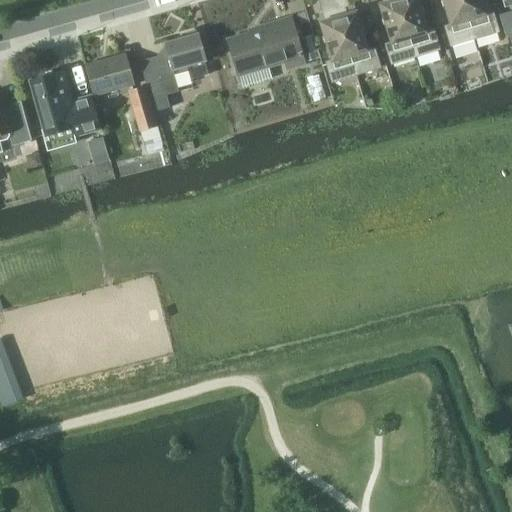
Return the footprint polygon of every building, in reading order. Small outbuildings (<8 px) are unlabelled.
[(333,82),(357,75),(334,0),(319,0),(326,20),(321,22),(333,61),(327,62),(333,82)] [(334,0),(357,75),(381,67),(375,48),(369,49),(357,11),(347,14),(345,7),(349,6),(347,0),(334,0)] [(392,64),(416,57),(398,0),(389,0),(390,1),(380,4),(392,43),(386,44),(392,64)] [(398,0),(416,57),(440,50),(434,30),(429,31),(418,0),(398,0)] [(451,46),(475,39),(463,0),(443,0),(451,25),(445,26),(451,46)] [(463,0),(475,39),(500,31),(494,12),(488,13),(483,0),(463,0)] [(305,66),(291,18),(261,27),(262,30),(229,40),(240,77),(285,64),(287,71),(305,66)] [(140,61),(151,100),(154,111),(169,107),(166,96),(178,92),(174,76),(187,71),(190,79),(207,74),(204,63),(206,62),(198,34),(165,43),(168,53),(140,61)] [(312,37),(302,39),(309,61),(318,58),(312,37)] [(95,97),(135,86),(126,54),(86,65),(95,97)] [(72,103),(63,72),(32,81),(33,86),(31,87),(34,99),(37,99),(47,134),(72,127),(75,135),(100,128),(91,97),(72,103)] [(141,132),(156,127),(158,127),(146,85),(128,91),(139,132),(141,132)] [(0,92),(0,152),(3,152),(0,141),(11,138),(13,146),(32,140),(23,107),(13,110),(9,108),(4,91),(0,92)] [(156,127),(141,132),(137,135),(144,156),(164,151),(156,127)] [(90,162),(106,157),(99,134),(83,139),(90,162)] [(44,166),(40,154),(27,158),(30,170),(44,166)] [(8,375),(0,354),(0,401),(1,404),(2,406),(24,397),(23,396),(20,386),(13,388),(12,387),(7,389),(3,377),(8,375)]
